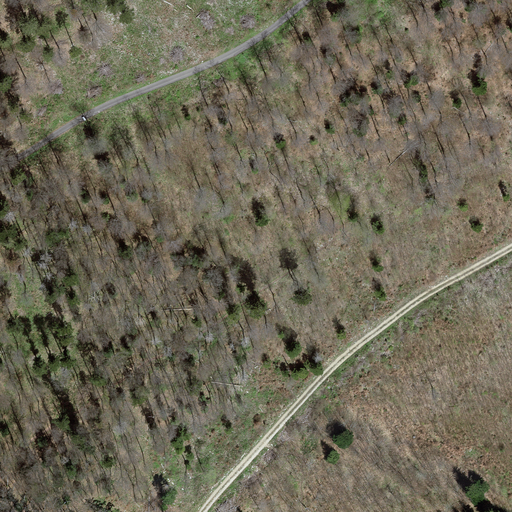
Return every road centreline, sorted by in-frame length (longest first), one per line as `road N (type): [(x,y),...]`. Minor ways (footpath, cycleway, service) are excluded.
road 1 (track): [(203,511),(302,397),(384,325),(511,247)]
road 2 (unclassified): [(306,0),(226,57),(112,102),(0,164)]
